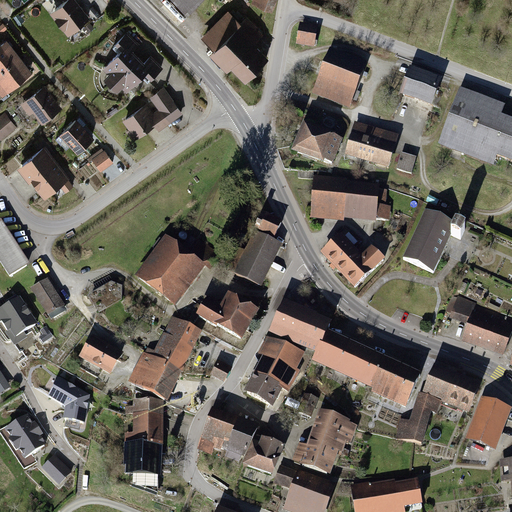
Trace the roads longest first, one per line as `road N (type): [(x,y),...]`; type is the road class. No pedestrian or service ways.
road 1 (unclassified): [(254,511),(196,480),(194,433),(311,259)]
road 2 (residential): [(234,107),(68,226),(36,230),(0,184)]
road 3 (residential): [(285,5),(511,89)]
road 4 (primary): [(511,381),(370,318),(311,259)]
road 5 (unclassified): [(259,153),(285,5)]
road 6 (primary): [(234,107),(133,0)]
road 7 (residential): [(80,467),(0,348)]
